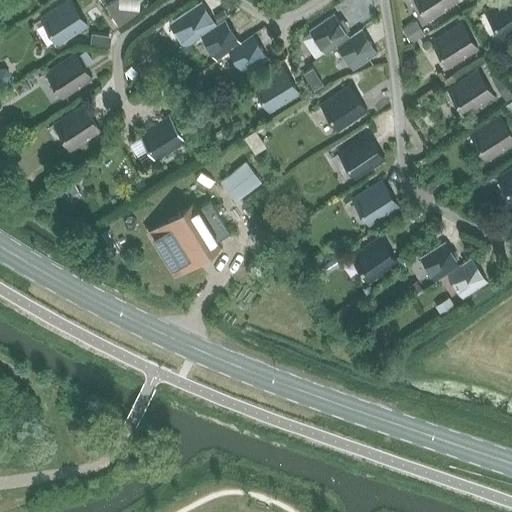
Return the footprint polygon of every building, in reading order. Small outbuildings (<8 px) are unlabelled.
[(115,0),(106,6),(121,29),(141,14),(139,13),(118,12),(118,0),(115,0)] [(418,0),(430,18),(455,2),(454,0),(418,0)] [(504,36),(511,31),(511,0),(505,0),(488,11),(504,36)] [(60,42),(84,26),(68,1),(43,18),(60,42)] [(213,27),(197,4),(172,21),(189,45),(201,37),(200,36),(213,27)] [(350,37),(350,36),(334,13),(309,30),(325,54),(337,46),(350,37)] [(241,43),(240,42),(225,19),(213,27),(200,36),(201,37),(216,60),(228,52),(228,51),(241,43)] [(401,28),(411,44),(425,35),(415,20),(401,28)] [(450,66),(475,50),(460,25),(434,40),(450,66)] [(337,46),(353,69),(378,53),(361,28),(350,36),(350,37),(337,46)] [(90,30),(89,41),(107,43),(108,32),(90,30)] [(228,51),(228,52),(244,75),(269,58),(252,34),(240,42),(241,43),(228,51)] [(65,96),(90,80),(73,55),(48,71),(65,96)] [(271,109),(296,94),(281,69),(255,84),(271,109)] [(467,113),(492,97),(475,72),(450,88),(467,113)] [(491,78),(506,101),(511,97),(511,93),(499,74),(491,78)] [(161,95),(168,90),(164,83),(156,88),(161,95)] [(340,129),(364,112),(348,87),(323,104),(340,129)] [(73,148),(98,132),(81,107),(57,123),(73,148)] [(177,117),(170,121),(168,117),(142,133),(158,158),(183,142),(181,139),(188,135),(177,117)] [(489,159),(511,144),(511,139),(498,118),(473,134),(489,159)] [(358,177),(382,160),(366,136),(341,152),(358,177)] [(261,181),(246,162),(221,181),(235,200),(261,181)] [(511,196),(511,169),(500,177),(511,196)] [(371,223),(396,207),(380,182),(355,198),(371,223)] [(219,246),(220,248),(221,247),(217,241),(219,240),(219,239),(227,234),(227,235),(231,233),(210,200),(201,206),(201,207),(198,209),(197,208),(193,202),(192,203),(193,204),(191,205),(167,220),(168,221),(165,222),(165,221),(152,230),(153,231),(154,231),(177,269),(177,270),(178,271),(180,270),(179,270),(191,262),(193,261),(193,262),(195,261),(194,259),(193,260),(191,257),(191,256),(197,253),(200,258),(219,246)] [(371,281),(395,263),(378,239),(354,256),(371,281)] [(460,265),(445,241),(420,257),(435,282),(448,274),(447,273),(460,265)] [(447,273),(448,274),(462,298),(488,282),(472,257),(460,265),(447,273)]
